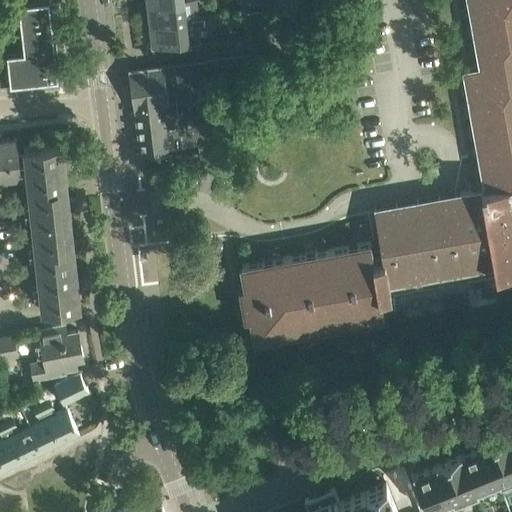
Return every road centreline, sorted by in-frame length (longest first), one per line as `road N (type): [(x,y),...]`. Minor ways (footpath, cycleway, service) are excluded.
road 1 (residential): [(158,438),(125,306),(101,100)]
road 2 (residential): [(221,511),(511,415)]
